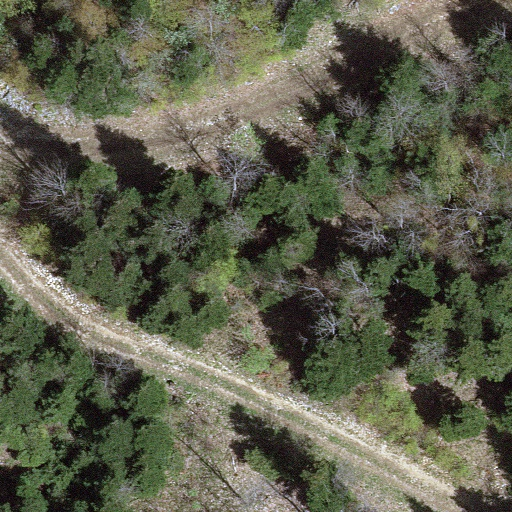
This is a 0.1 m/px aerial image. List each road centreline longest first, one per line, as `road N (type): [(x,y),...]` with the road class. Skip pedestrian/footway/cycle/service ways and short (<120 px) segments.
road 1 (track): [(466,511),(282,415),(101,340),(34,302),(0,259)]
road 2 (track): [(0,162),(114,146),(236,110),(476,0)]
